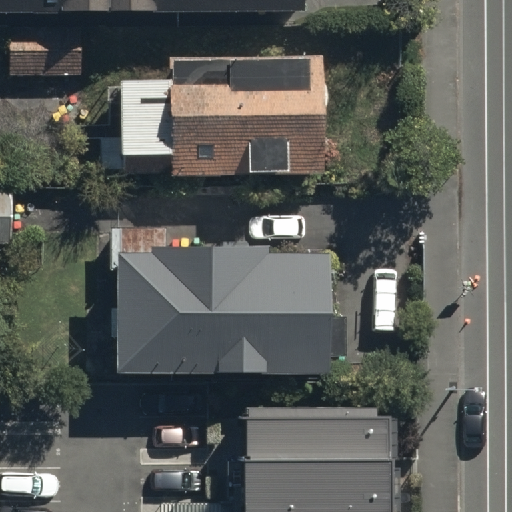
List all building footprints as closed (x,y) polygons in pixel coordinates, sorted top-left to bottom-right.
[(0,0),(0,9),(299,12),(298,0),(0,0)] [(73,27),(5,26),(5,74),(72,75),(73,27)] [(317,60),(163,61),(163,78),(113,79),(113,157),(163,157),(163,178),(317,178),(317,60)] [(8,188),(0,187),(0,238),(9,238),(8,188)] [(171,221),(111,221),(111,372),(322,371),(321,252),(171,253),(171,221)] [(380,511),(381,411),(235,411),(235,511),(380,511)]
